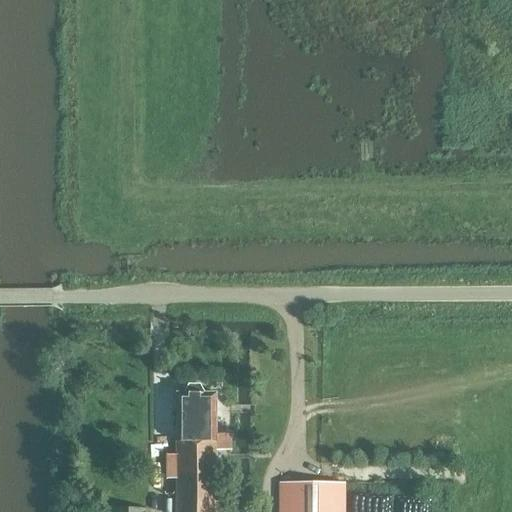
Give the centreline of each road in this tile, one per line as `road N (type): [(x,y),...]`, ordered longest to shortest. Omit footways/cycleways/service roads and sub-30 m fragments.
road 1 (unclassified): [(0,300),(511,293)]
road 2 (track): [(511,383),(435,383),(299,413)]
road 3 (track): [(279,463),(326,475),(461,471)]
